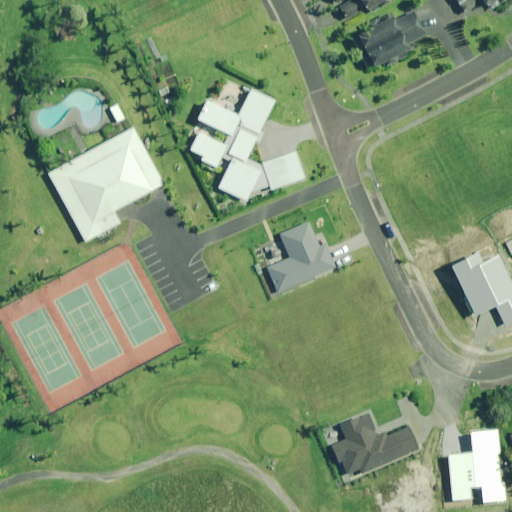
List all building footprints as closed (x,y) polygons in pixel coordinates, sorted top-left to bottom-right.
[(361,0),(350,0),(341,6),(350,20),(367,9),(361,0)] [(361,0),(367,9),(369,8),(372,13),(393,0),(361,0)] [(479,0),(456,0),(466,14),(482,3),(479,0)] [(427,35),(413,10),(394,21),(393,18),(359,37),(377,69),(411,49),(409,45),(427,35)] [(247,202),(252,193),(271,187),(272,191),(306,179),(297,152),(264,163),(260,166),(248,160),(256,142),(260,144),(265,134),(261,132),(275,102),(251,91),(251,92),(228,81),(218,103),(209,98),(193,131),(199,134),(190,151),(204,158),(202,162),(217,169),(223,158),(233,163),(219,189),(247,202)] [(126,120),(118,105),(110,110),(118,124),(126,120)] [(167,180),(135,125),(44,177),(83,245),(120,223),(113,211),(167,180)] [(321,249),(312,225),(282,237),(292,259),(268,269),(278,294),(338,269),(328,246),(321,249)] [(378,436),(370,415),(341,427),(347,441),(335,446),(348,476),(361,471),(363,475),(421,451),(411,428),(399,433),(378,436)]
